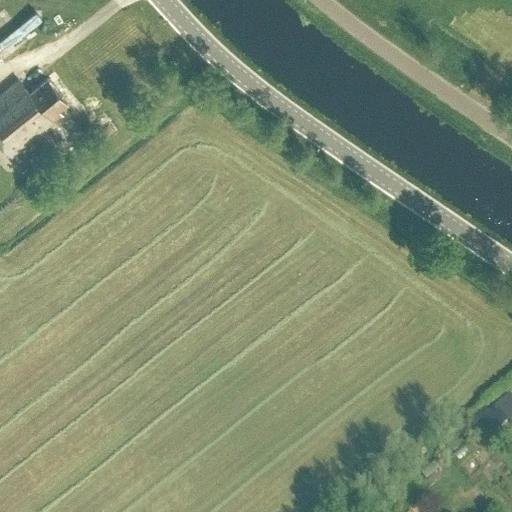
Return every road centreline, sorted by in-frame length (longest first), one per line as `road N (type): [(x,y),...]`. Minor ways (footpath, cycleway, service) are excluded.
road 1 (tertiary): [(511,264),(241,79),(162,0)]
road 2 (unclassified): [(511,135),(321,0)]
